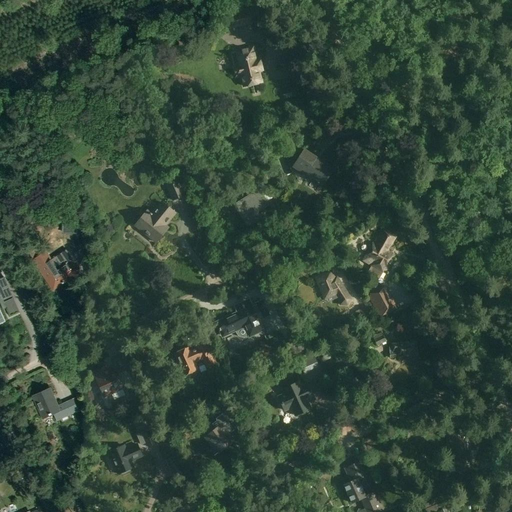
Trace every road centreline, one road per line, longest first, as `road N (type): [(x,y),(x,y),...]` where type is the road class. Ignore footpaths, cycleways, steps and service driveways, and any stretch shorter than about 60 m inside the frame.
road 1 (track): [(181,511),(489,375),(409,198)]
road 2 (track): [(0,382),(409,198)]
road 3 (track): [(409,198),(319,0)]
